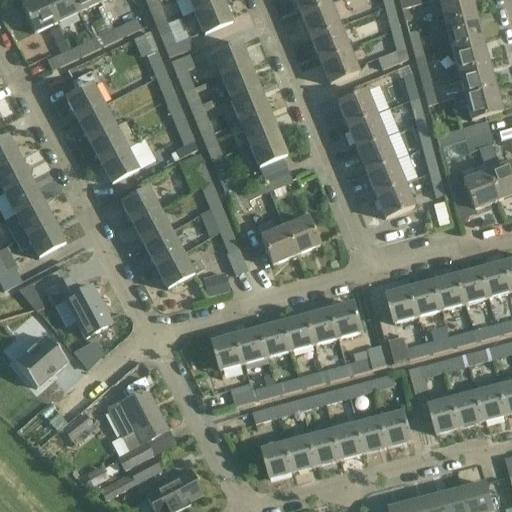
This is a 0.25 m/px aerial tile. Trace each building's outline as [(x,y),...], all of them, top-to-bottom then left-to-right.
[(56,26),(43,0),(40,0),(20,9),(33,37),(56,26)] [(70,0),(43,0),(56,26),(78,16),(70,0)] [(97,0),(70,0),(78,16),(100,6),(97,0)] [(155,0),(143,0),(147,8),(157,4),(155,0)] [(219,0),(187,0),(194,16),(221,5),(219,0)] [(325,0),(292,0),(300,18),(329,7),(325,0)] [(380,0),(384,11),(393,7),(391,0),(380,0)] [(399,0),(398,0),(401,13),(404,24),(410,22),(407,11),(450,0),(399,0)] [(453,0),(438,4),(444,27),(474,18),(469,0),(453,0)] [(157,4),(147,8),(156,31),(166,27),(157,4)] [(221,5),(194,16),(203,39),(206,38),(209,46),(231,37),(227,29),(231,28),(221,5)] [(329,7),(300,18),(310,41),(338,30),(329,7)] [(393,7),(384,11),(390,35),(399,31),(393,7)] [(140,8),(109,22),(108,23),(117,43),(140,32),(149,29),(140,8)] [(99,39),(91,43),(95,53),(117,43),(108,23),(109,22),(102,9),(96,12),(103,26),(95,30),(99,39)] [(474,18),(444,27),(451,51),(481,42),(474,18)] [(166,27),(156,31),(166,54),(168,62),(194,51),(189,40),(174,46),(166,27)] [(338,30),(310,41),(319,64),(347,53),(338,30)] [(50,35),(56,47),(61,57),(46,64),(51,74),(73,63),(68,53),(69,53),(64,43),(58,31),(50,35)] [(399,31),(390,35),(395,54),(376,62),(381,73),(398,66),(408,63),(399,31)] [(417,34),(407,37),(414,61),(423,58),(417,34)] [(481,42),(451,51),(457,75),(487,67),(481,42)] [(91,43),(69,53),(68,53),(73,63),(95,53),(91,43)] [(211,58),(220,81),(248,69),(238,47),(211,58)] [(347,53),(319,64),(329,88),(357,76),(347,53)] [(145,58),(154,81),(164,75),(155,54),(145,58)] [(189,58),(170,65),(174,75),(182,96),(193,92),(186,74),(195,70),(189,58)] [(423,58),(414,61),(421,85),(430,82),(423,58)] [(487,67),(457,75),(446,78),(449,88),(460,85),(464,99),(494,91),(487,67)] [(248,69),(220,81),(229,103),(257,92),(248,69)] [(164,75),(154,81),(164,104),(174,99),(164,75)] [(70,85),(75,95),(64,101),(75,123),(101,109),(90,88),(94,86),(88,76),(70,85)] [(402,81),(409,104),(418,101),(412,78),(402,81)] [(430,82),(421,85),(427,109),(436,107),(430,82)] [(193,92),(182,96),(192,119),(202,114),(213,109),(211,104),(200,108),(195,96),(207,91),(205,87),(193,92)] [(494,91),(464,99),(452,102),(455,112),(467,109),(471,124),(501,116),(494,91)] [(257,92),(229,103),(239,126),(266,115),(257,92)] [(336,107),(346,130),(375,118),(365,95),(336,107)] [(174,99),(164,104),(173,127),(183,122),(174,99)] [(418,101),(409,104),(415,128),(424,125),(418,101)] [(101,109),(75,123),(87,145),(113,131),(101,109)] [(202,114),(192,119),(201,141),(212,137),(202,114)] [(266,115),(239,126),(248,149),(276,138),(266,115)] [(375,118),(346,130),(356,153),(384,141),(375,118)] [(183,122),(173,127),(182,149),(193,145),(183,122)] [(424,125),(415,128),(422,152),(431,149),(424,125)] [(435,139),(438,151),(439,151),(490,137),(486,125),(435,139)] [(113,131),(87,145),(99,167),(125,153),(113,131)] [(212,137),(201,141),(211,164),(221,160),(212,137)] [(490,137),(439,151),(442,163),(479,153),(480,158),(495,154),(490,137)] [(276,138),(248,149),(257,172),(285,160),(276,138)] [(0,142),(0,170),(18,161),(7,139),(0,142)] [(384,141),(356,153),(365,176),(393,164),(384,141)] [(431,149),(422,152),(428,177),(437,173),(431,149)] [(125,153),(99,167),(111,189),(137,175),(125,153)] [(190,195),(199,191),(200,192),(210,187),(198,157),(181,164),(183,170),(180,172),(190,195)] [(221,160),(211,164),(220,187),(231,183),(221,160)] [(18,161),(0,170),(0,190),(3,197),(30,183),(18,161)] [(393,164),(365,176),(374,199),(403,187),(393,164)] [(511,174),(509,166),(487,176),(498,204),(511,198),(511,174)] [(266,186),(265,186),(269,195),(292,186),(287,170),(264,180),(266,186)] [(437,173),(428,177),(435,201),(444,199),(437,173)] [(447,182),(455,210),(470,206),(474,214),(498,204),(487,176),(465,185),(462,177),(447,182)] [(3,197),(14,218),(15,218),(41,204),(30,183),(3,197)] [(249,211),(247,205),(269,195),(265,186),(243,195),(240,189),(227,194),(236,216),(249,211)] [(210,187),(200,192),(209,215),(219,210),(210,187)] [(403,187),(374,199),(384,222),(413,211),(403,187)] [(120,206),(131,228),(157,214),(146,193),(120,206)] [(15,218),(14,218),(4,223),(16,245),(16,246),(53,226),(41,204),(15,218)] [(219,210),(209,215),(218,238),(228,232),(219,210)] [(157,214),(131,228),(143,250),(169,236),(157,214)] [(306,221),(283,230),(295,259),(318,250),(306,221)] [(16,246),(16,245),(15,245),(20,255),(31,249),(38,262),(64,248),(53,226),(16,246)] [(295,259),(283,230),(258,241),(270,270),(295,259)] [(228,232),(218,238),(227,258),(226,258),(235,281),(246,276),(228,232)] [(169,236),(143,250),(154,271),(180,258),(169,236)] [(180,258),(154,271),(166,293),(204,273),(199,263),(187,270),(180,258)] [(0,264),(0,288),(3,295),(21,286),(14,272),(6,277),(0,264)] [(511,292),(505,266),(481,272),(489,302),(511,295),(511,292)] [(481,272),(457,279),(465,308),(489,302),(481,272)] [(229,294),(224,276),(210,280),(215,298),(229,294)] [(457,279),(434,285),(442,315),(465,308),(457,279)] [(64,303),(64,304),(84,341),(110,327),(90,290),(77,297),(69,282),(45,295),(53,309),(64,303)] [(434,285),(410,292),(418,321),(442,315),(434,285)] [(418,321),(410,292),(386,298),(394,328),(418,321)] [(354,307),(330,314),(338,343),(362,336),(354,307)] [(330,314),(307,320),(314,349),(338,343),(330,314)] [(307,320),(283,326),(291,356),(314,349),(307,320)] [(511,323),(496,327),(499,339),(511,335),(511,323)] [(283,326),(259,333),(267,362),(291,356),(283,326)] [(496,327),(472,334),(476,346),(499,339),(496,327)] [(259,333),(235,339),(243,368),(267,362),(259,333)] [(472,334),(449,340),(452,352),(476,346),(472,334)] [(243,368),(235,339),(212,346),(220,375),(243,368)] [(428,359),(425,347),(407,351),(403,340),(388,344),(394,367),(409,363),(409,364),(428,359)] [(449,340),(425,347),(428,359),(452,352),(449,340)] [(87,370),(107,359),(97,342),(78,353),(87,370)] [(35,392),(65,366),(46,343),(31,355),(35,361),(20,374),(35,392)] [(511,345),(490,352),(493,364),(511,358),(511,345)] [(370,362),(346,368),(345,368),(348,380),(387,370),(381,349),(368,353),(370,362)] [(490,352),(466,358),(469,370),(493,364),(490,352)] [(466,358),(442,365),(445,377),(469,370),(466,358)] [(331,372),(321,375),(324,387),(348,380),(345,368),(346,368),(345,363),(329,367),(331,372)] [(445,377),(442,365),(408,374),(415,398),(429,394),(426,382),(445,377)] [(321,375),(298,381),(301,393),(324,387),(321,375)] [(390,379),(371,384),(371,387),(374,396),(394,391),(390,379)] [(298,381),(274,388),(277,399),(301,393),(298,381)] [(371,384),(347,390),(350,402),(370,397),(368,388),(371,387),(371,384)] [(511,386),(500,390),(508,419),(511,417),(511,386)] [(231,393),(235,411),(253,406),(250,394),(252,394),(250,387),(231,393)] [(274,388),(252,394),(250,394),(253,406),(277,399),(274,388)] [(347,390),(323,397),(326,409),(350,402),(347,390)] [(500,390),(476,396),(484,425),(508,419),(500,390)] [(145,392),(119,405),(106,412),(122,442),(134,436),(140,447),(141,448),(117,461),(124,475),(154,459),(146,444),(167,433),(145,392)] [(476,396),(452,402),(460,431),(484,425),(476,396)] [(323,397),(299,403),(302,415),(326,409),(323,397)] [(460,431),(452,402),(428,409),(436,438),(460,431)] [(299,403),(275,410),(278,422),(302,415),(299,403)] [(278,422),(275,410),(252,416),(255,428),(278,422)] [(405,415),(381,422),(388,450),(412,444),(405,415)] [(75,449),(96,432),(84,417),(63,433),(75,449)] [(381,422),(357,428),(364,457),(388,450),(381,422)] [(357,428),(333,434),(341,463),(364,457),(357,428)] [(333,434),(309,441),(317,469),(341,463),(333,434)] [(309,441),(285,447),(293,476),(317,469),(309,441)] [(293,476),(285,447),(261,453),(269,482),(293,476)] [(128,474),(129,476),(123,479),(128,488),(134,485),(135,488),(162,474),(154,460),(128,474)] [(85,494),(108,480),(101,468),(77,482),(85,494)] [(188,474),(168,484),(165,479),(141,492),(151,511),(183,511),(190,508),(188,504),(200,497),(188,474)] [(492,511),(486,487),(462,493),(466,511),(492,511)] [(466,511),(462,493),(437,500),(440,511),(466,511)] [(440,511),(437,500),(413,506),(414,511),(440,511)]
